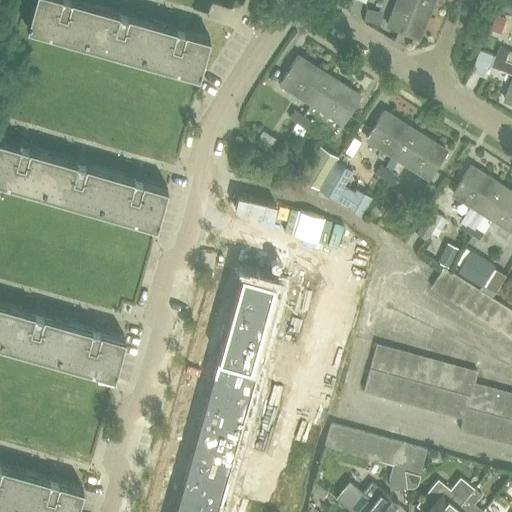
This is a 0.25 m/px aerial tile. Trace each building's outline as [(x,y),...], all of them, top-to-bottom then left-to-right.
[(84,43),(95,4),(82,0),(34,0),(27,26),(84,43)] [(397,0),(388,25),(417,37),(431,2),(425,0),(397,0)] [(508,0),(501,0),(498,8),(508,12),(510,9),(510,7),(508,0)] [(141,59),(152,20),(95,4),(84,43),(141,59)] [(507,17),(492,12),(486,26),(501,32),(507,17)] [(210,36),(159,22),(152,20),(141,59),(199,75),(210,36)] [(499,69),(507,47),(498,44),(490,65),(499,69)] [(479,49),(472,71),(484,75),(492,53),(479,49)] [(312,102),(329,75),(297,55),(280,82),(312,102)] [(329,75),(312,102),(343,122),(360,95),(329,75)] [(296,120),(298,122),(303,114),(303,113),(296,108),(294,107),(293,108),(292,111),(289,116),(290,117),(296,120)] [(398,157),(415,130),(383,110),(366,137),(398,157)] [(303,114),(298,122),(299,122),(306,127),(310,120),(311,119),(311,118),(304,113),(303,114)] [(273,145),(277,138),(272,135),(263,129),(255,142),(269,151),(273,145)] [(398,157),(407,163),(430,177),(447,150),(415,130),(398,157)] [(0,180),(42,192),(53,153),(0,138),(0,180)] [(320,186),(332,165),(338,154),(320,143),(301,175),(320,186)] [(99,209),(110,170),(53,153),(42,192),(99,209)] [(331,169),(321,186),(335,196),(342,185),(342,184),(348,174),(333,165),(331,169)] [(376,173),(385,178),(389,171),(380,165),(376,173)] [(485,212),(501,185),(470,165),(453,192),(470,202),(460,218),(464,221),(460,227),(471,234),(475,227),(485,212)] [(168,186),(159,184),(110,170),(99,209),(157,225),(168,186)] [(299,179),(287,171),(281,179),(294,187),(299,179)] [(398,176),(389,171),(385,178),(394,184),(398,176)] [(431,195),(435,187),(428,183),(421,195),(423,196),(429,199),(431,195)] [(511,191),(501,185),(485,212),(511,229),(511,191)] [(356,193),(349,205),(353,208),(360,212),(364,206),(370,196),(358,190),(357,192),(356,193)] [(431,208),(416,231),(427,238),(442,214),(431,208)] [(471,234),(478,238),(482,231),(475,227),(471,234)] [(437,261),(450,267),(459,248),(447,242),(440,256),(437,261)] [(456,273),(464,279),(474,285),(480,289),(496,263),(472,248),(456,273)] [(412,266),(422,272),(426,265),(417,259),(412,266)] [(426,265),(422,272),(431,278),(436,271),(426,265)] [(242,271),(234,301),(274,312),(282,283),(242,271)] [(445,277),(436,271),(431,278),(441,284),(445,277)] [(392,278),(368,315),(387,327),(410,290),(392,278)] [(460,286),(450,280),(446,287),(455,293),(460,286)] [(460,286),(455,293),(464,299),(469,292),(460,286)] [(303,288),(300,300),(309,302),(312,291),(303,288)] [(410,290),(387,327),(411,343),(435,306),(410,290)] [(484,301),(475,295),(470,303),(479,309),(484,301)] [(306,313),(309,302),(300,300),(297,311),(306,313)] [(0,340),(10,304),(0,301),(0,340)] [(234,301),(226,329),(266,340),(274,312),(234,301)] [(479,309),(488,314),(493,307),(484,301),(479,309)] [(0,343),(57,359),(68,320),(10,304),(0,340),(0,343)] [(435,306),(411,343),(435,358),(459,322),(435,306)] [(508,317),(499,311),(494,318),(503,324),(508,317)] [(511,319),(508,317),(503,324),(511,329),(511,319)] [(292,328),(301,331),(304,320),(295,318),(292,328)] [(68,320),(57,359),(115,376),(125,337),(68,320)] [(459,322),(435,358),(459,374),(483,338),(459,322)] [(298,341),(301,331),(292,328),(290,338),(298,341)] [(226,329),(218,356),(258,368),(266,340),(226,329)] [(483,338),(459,374),(483,390),(507,353),(483,338)] [(285,356),(293,358),(296,348),(288,346),(285,356)] [(511,356),(507,353),(483,390),(507,405),(511,398),(511,356)] [(218,356),(210,384),(250,396),(258,368),(218,356)] [(282,366),(290,368),(293,358),(285,356),(282,366)] [(286,383),(278,380),(275,391),(283,393),(286,383)] [(210,384),(202,412),(242,424),(250,396),(210,384)] [(283,393),(275,391),(272,401),(281,403),(283,393)] [(267,418),(276,421),(279,411),(270,408),(267,418)] [(202,412),(194,440),(234,452),(242,424),(202,412)] [(273,431),(276,421),(267,418),(264,429),(273,431)] [(336,448),(342,425),(330,421),(324,445),(336,448)] [(348,451),(354,428),(342,425),(336,448),(348,451)] [(360,454),(366,431),(354,428),(348,451),(360,454)] [(372,458),(378,435),(366,431),(360,454),(372,458)] [(384,461),(390,438),(378,435),(372,458),(384,461)] [(259,446),(268,449),(271,438),(262,436),(259,446)] [(396,464),(402,441),(390,438),(384,461),(396,464)] [(194,440),(186,468),(226,480),(234,452),(194,440)] [(408,468),(414,444),(402,441),(396,464),(408,468)] [(420,471),(422,465),(427,448),(414,444),(408,468),(420,471)] [(256,456),(265,459),(268,449),(259,446),(256,456)] [(0,505),(15,509),(26,470),(0,463),(0,505)] [(251,474),(260,476),(263,466),(254,464),(251,474)] [(389,477),(390,489),(405,488),(403,466),(396,465),(394,464),(389,477)] [(186,468),(179,496),(219,507),(226,480),(186,468)] [(26,470),(15,509),(24,511),(76,511),(83,487),(26,470)] [(404,470),(406,488),(413,487),(418,483),(420,474),(404,470)] [(260,476),(251,474),(249,484),(257,486),(260,476)] [(314,479),(311,488),(322,497),(327,490),(314,479)] [(353,511),(390,511),(398,503),(381,488),(372,481),(349,508),(351,510),(353,511)] [(447,485),(445,488),(435,481),(429,489),(438,497),(425,511),(453,511),(459,505),(449,497),(452,494),(452,489),(447,485)] [(482,511),(484,510),(474,502),(481,493),(474,487),(459,505),(453,511),(482,511)] [(255,494),(247,491),(244,502),(252,504),(255,494)] [(179,496),(174,511),(217,511),(219,507),(179,496)] [(241,511),(250,511),(252,504),(244,502),(241,511)]
